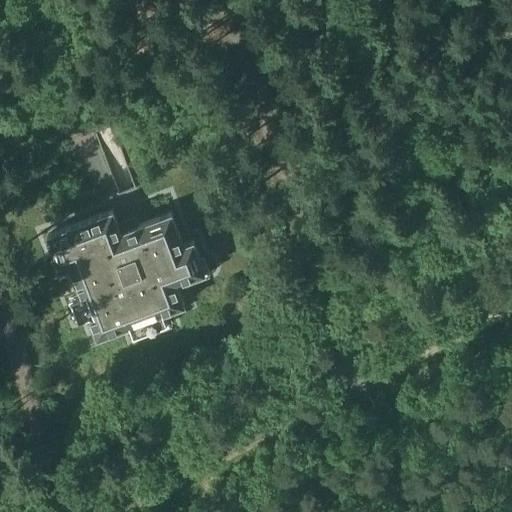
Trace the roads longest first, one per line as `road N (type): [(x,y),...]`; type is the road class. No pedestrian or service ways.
road 1 (residential): [(361,383),(228,0)]
road 2 (residential): [(113,511),(361,383)]
road 3 (residential): [(0,325),(73,511)]
road 4 (residential): [(361,383),(511,304)]
